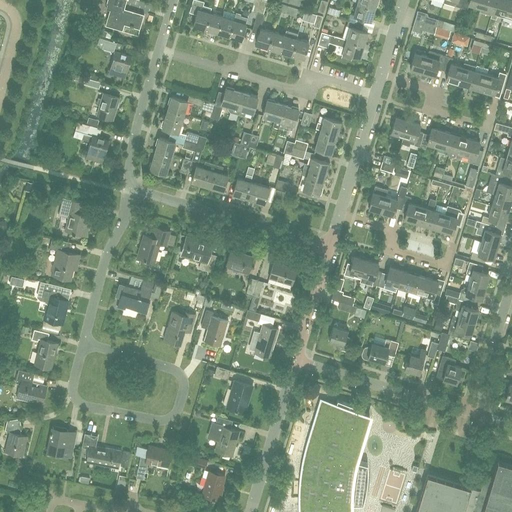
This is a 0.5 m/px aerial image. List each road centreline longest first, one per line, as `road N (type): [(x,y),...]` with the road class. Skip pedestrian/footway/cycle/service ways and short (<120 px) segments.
road 1 (residential): [(85,345),(178,372),(184,381),(177,413),(155,424),(89,409),(75,398),(74,383)]
road 2 (residential): [(376,95),(310,77),(306,95),(158,54)]
road 3 (residential): [(331,244),(134,192)]
road 4 (residential): [(474,415),(295,362)]
road 5 (residential): [(85,345),(108,253),(134,192)]
road 6 (residential): [(492,107),(486,128),(433,112),(439,92),(382,76)]
road 7 (residential): [(250,511),(295,362)]
road 8 (residential): [(450,247),(445,266),(389,250),(394,232),(339,217)]
road 9 (residential): [(134,192),(134,132),(158,54)]
road 10 (residential): [(474,415),(511,284)]
road 11 (residential): [(339,217),(376,95)]
road 12 (residential): [(295,362),(331,244)]
